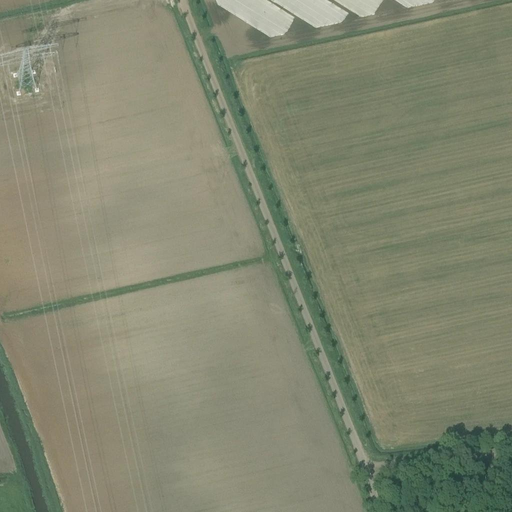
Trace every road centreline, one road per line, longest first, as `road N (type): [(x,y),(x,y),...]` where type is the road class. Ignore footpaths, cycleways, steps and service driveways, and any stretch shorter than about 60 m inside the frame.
road 1 (unclassified): [(379,511),(177,0)]
road 2 (track): [(363,458),(511,444)]
